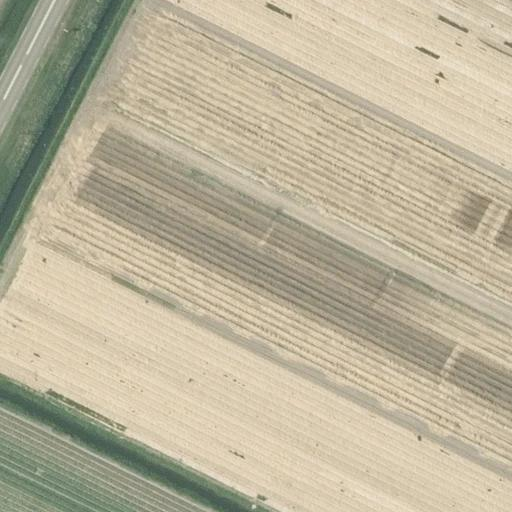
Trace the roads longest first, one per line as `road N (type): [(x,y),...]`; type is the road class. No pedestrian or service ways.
road 1 (track): [(0,276),(138,0)]
road 2 (secondary): [(0,109),(56,0)]
